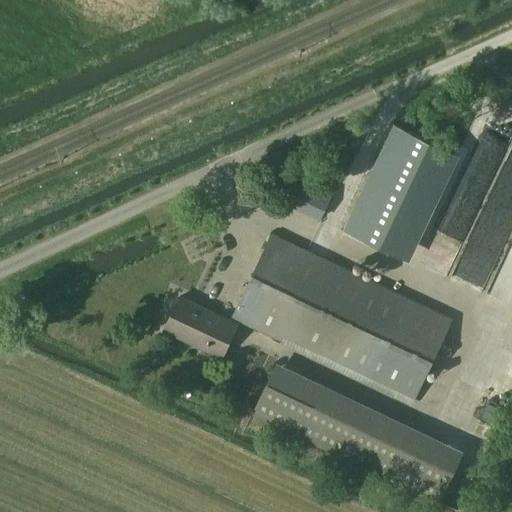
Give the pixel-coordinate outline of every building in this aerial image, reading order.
[(394,125),(344,229),(395,253),(445,149),(394,125)] [(511,140),(504,160),(503,160),(495,180),(480,174),(480,175),(511,187),(511,184),(511,140)] [(293,204),(322,218),(335,191),(306,177),(293,204)] [(418,405),(457,319),(272,234),(231,321),(180,297),(164,330),(224,357),(239,323),(418,405)] [(464,452),(277,363),(252,418),(438,506),(464,452)]
